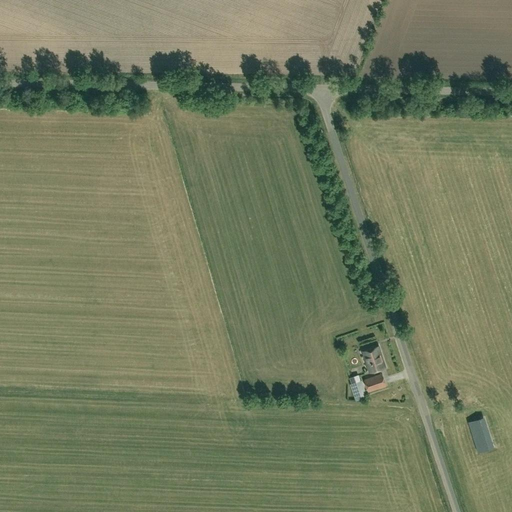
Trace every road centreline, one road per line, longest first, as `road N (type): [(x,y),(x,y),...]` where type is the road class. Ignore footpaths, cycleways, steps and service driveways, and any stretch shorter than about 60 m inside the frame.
road 1 (unclassified): [(456,511),(318,89)]
road 2 (unclassified): [(318,89),(0,83)]
road 3 (unclassified): [(511,92),(318,89)]
